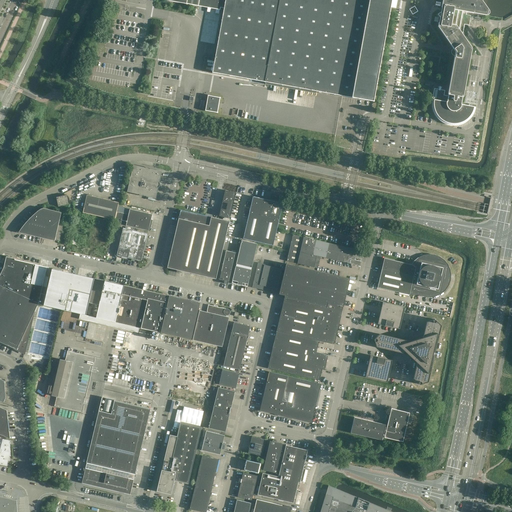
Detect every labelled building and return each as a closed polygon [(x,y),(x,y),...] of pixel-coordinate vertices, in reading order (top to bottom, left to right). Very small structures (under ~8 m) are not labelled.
[(383,49),(386,33),(386,32),(386,31),(389,15),(389,14),(391,0),(442,0),(441,7),(442,8),(443,8),(443,9),(444,9),(444,11),(443,11),(442,14),(441,14),(440,12),(437,14),(439,18),(441,17),(442,17),(440,23),(439,22),(438,23),(438,27),(455,52),(448,94),(448,95),(448,96),(444,95),(445,91),(434,89),(432,100),(436,117),(450,126),(466,122),(475,108),(476,107),(472,106),(472,104),(469,104),(469,106),(461,104),(462,97),(463,97),(464,91),(472,48),(463,35),(467,12),(477,14),(478,14),(480,0),(167,0),(167,1),(220,10),(220,8),(224,8),(222,20),(221,20),(221,21),(222,21),(219,37),(218,37),(218,38),(216,54),(215,55),(215,56),(212,72),(212,73),(213,73),(229,76),(230,76),(231,76),(237,77),(237,76),(241,77),(241,78),(246,79),(247,79),(248,79),(250,79),(264,82),(265,82),(270,83),(270,82),(273,83),(274,84),(274,83),(277,84),(278,84),(281,84),(281,85),(282,85),(282,86),(283,85),(284,85),(286,85),(286,86),(288,86),(290,86),(290,87),(292,87),(292,86),(294,87),(296,88),(296,87),(298,88),(299,88),(299,89),(300,89),(300,88),(301,88),(304,88),(304,89),(305,89),(308,89),(308,90),(309,90),(309,89),(312,90),(313,91),(313,90),(316,91),(317,92),(318,91),(334,94),(334,95),(335,95),(351,98),(352,98),(353,98),(372,101),(373,102),(374,102),(374,101),(376,85),(377,84),(377,83),(380,67),(380,66),(383,50),(383,49)] [(413,15),(418,11),(415,6),(409,9),(413,15)] [(219,97),(209,95),(208,95),(207,95),(207,96),(208,96),(205,110),(205,111),(206,111),(216,113),(217,113),(218,113),(218,112),(218,107),(219,104),(220,98),(221,98),(220,97),(219,97)] [(137,166),(133,165),(132,170),(132,171),(131,172),(131,173),(131,174),(130,176),(130,178),(129,183),(129,182),(129,183),(129,184),(128,185),(129,185),(128,186),(128,187),(128,188),(127,192),(131,193),(132,193),(133,193),(134,193),(135,194),(136,194),(138,194),(145,196),(146,196),(147,197),(147,196),(148,197),(149,197),(150,197),(152,198),(155,198),(156,198),(157,195),(157,194),(157,193),(157,191),(158,191),(157,191),(158,190),(158,189),(158,188),(159,186),(159,184),(160,182),(159,182),(160,181),(160,180),(160,179),(161,177),(161,176),(162,171),(158,170),(158,171),(157,170),(156,170),(155,170),(154,170),(153,169),(151,169),(148,168),(147,168),(144,167),(142,167),(143,167),(142,167),(141,167),(140,166),(140,167),(139,166),(138,166),(137,166)] [(230,219),(236,193),(225,190),(225,191),(225,192),(224,192),(225,192),(224,195),(224,196),(223,199),(223,202),(222,202),(223,202),(222,205),(221,205),(222,206),(221,209),(221,208),(221,209),(220,212),(220,215),(219,215),(219,216),(230,219)] [(63,205),(69,204),(69,203),(69,202),(70,202),(70,201),(70,200),(70,199),(69,199),(69,198),(69,197),(68,196),(67,195),(64,196),(64,195),(65,194),(64,194),(61,195),(61,197),(59,197),(58,197),(56,197),(58,207),(63,206),(63,205)] [(119,202),(87,195),(83,213),(115,220),(118,206),(119,202)] [(253,197),(253,198),(243,239),(273,245),(283,204),(282,203),(282,204),(279,203),(278,202),(278,203),(275,202),(274,201),(273,202),(271,201),(270,201),(265,200),(261,199),(253,197)] [(148,231),(151,219),(152,214),(118,206),(115,220),(114,223),(148,231)] [(55,241),(61,212),(43,208),(42,208),(41,209),(40,209),(38,211),(35,214),(32,216),(30,218),(28,220),(23,226),(21,229),(18,233),(55,241)] [(170,260),(168,267),(168,268),(170,268),(170,269),(170,268),(177,270),(176,270),(177,270),(176,271),(176,272),(177,272),(178,273),(179,272),(179,270),(184,272),(185,272),(185,271),(191,273),(190,273),(191,273),(191,274),(192,273),(199,275),(206,277),(214,278),(214,279),(214,278),(216,279),(229,221),(227,221),(221,219),(220,219),(214,218),(214,217),(213,217),(213,218),(181,210),(179,216),(178,218),(178,219),(179,219),(177,227),(177,226),(177,227),(175,235),(173,243),(173,244),(172,251),(171,251),(171,252),(170,259),(169,259),(169,260),(170,260)] [(141,261),(148,233),(123,228),(121,235),(122,236),(121,239),(120,239),(117,255),(141,261)] [(291,241),(287,261),(294,263),(294,262),(297,263),(314,267),(314,263),(315,263),(315,261),(316,258),(317,256),(348,263),(349,259),(354,261),(356,254),(357,250),(293,235),(292,238),(293,238),(292,241),(291,241)] [(241,242),(239,241),(238,242),(238,243),(239,243),(241,244),(240,245),(241,245),(240,250),(239,250),(236,264),(240,265),(240,267),(236,266),(232,283),(238,284),(238,282),(242,283),(242,285),(247,286),(257,244),(242,240),(241,242)] [(229,282),(235,253),(226,251),(225,255),(219,280),(224,281),(224,282),(224,283),(225,284),(226,284),(226,283),(227,282),(229,282)] [(414,261),(412,264),(412,265),(386,259),(385,262),(384,261),(378,285),(377,288),(409,295),(410,293),(411,294),(411,295),(414,294),(414,295),(414,294),(425,296),(430,297),(435,296),(439,294),(440,294),(445,290),(448,286),(450,281),(450,275),(449,270),(447,265),(444,260),(439,257),(434,255),(429,255),(423,256),(418,258),(420,260),(417,262),(417,261),(416,261),(417,262),(416,263),(411,258),(411,259),(414,261)] [(4,267),(0,274),(0,285),(38,303),(43,305),(47,287),(43,286),(47,267),(15,260),(15,259),(6,257),(4,267)] [(344,302),(345,300),(345,296),(346,296),(349,283),(349,279),(350,279),(286,264),(282,280),(283,281),(283,280),(287,281),(288,282),(287,286),(287,288),(286,291),(283,303),(282,307),(282,308),(281,311),(279,321),(279,322),(278,325),(277,330),(319,341),(334,344),(343,306),(344,302)] [(281,269),(279,268),(269,266),(266,266),(266,265),(264,265),(263,268),(257,267),(252,287),(276,293),(275,295),(276,295),(282,267),(281,269)] [(58,270),(52,269),(48,287),(44,305),(86,315),(94,279),(94,278),(74,274),(72,273),(62,271),(58,270)] [(105,281),(104,281),(99,279),(99,280),(95,279),(95,278),(89,303),(90,303),(94,303),(94,304),(99,305),(104,282),(105,281)] [(117,322),(125,287),(123,286),(124,285),(114,283),(110,282),(106,281),(106,282),(104,282),(99,305),(96,318),(115,322),(117,322)] [(34,313),(38,303),(0,285),(0,342),(5,345),(17,350),(17,348),(25,350),(33,313),(34,313)] [(125,287),(117,322),(159,332),(168,295),(125,285),(125,287)] [(191,340),(200,303),(169,296),(160,332),(191,340)] [(399,329),(403,313),(404,307),(383,302),(378,324),(399,329)] [(193,340),(222,347),(229,317),(226,316),(226,315),(227,315),(228,315),(229,315),(229,314),(230,314),(230,313),(230,312),(230,311),(230,310),(229,310),(229,309),(228,309),(227,309),(226,309),(226,308),(218,307),(208,305),(207,311),(207,312),(204,311),(204,312),(200,311),(199,310),(193,340)] [(376,347),(408,354),(417,363),(413,378),(420,384),(428,382),(431,366),(430,365),(431,361),(433,361),(441,325),(435,319),(427,322),(423,338),(411,341),(379,334),(374,339),(375,342),(376,347)] [(223,366),(240,370),(241,364),(242,360),(244,355),(243,354),(244,351),(246,345),(247,341),(248,335),(250,333),(250,331),(249,331),(250,328),(250,326),(247,325),(244,324),(244,325),(240,324),(240,323),(237,323),(234,322),(233,324),(233,327),(232,330),(223,366)] [(319,341),(277,330),(269,361),(270,361),(269,365),(268,365),(268,368),(305,377),(306,377),(308,378),(319,380),(320,379),(320,377),(321,376),(320,376),(321,374),(321,373),(322,370),(322,369),(325,369),(328,355),(316,352),(316,351),(317,349),(317,347),(318,345),(318,344),(319,341)] [(60,358),(53,395),(63,397),(70,360),(71,360),(73,348),(69,347),(68,350),(66,350),(64,359),(60,358)] [(392,360),(370,355),(365,377),(387,382),(392,360)] [(239,373),(223,369),(219,384),(236,388),(236,387),(237,387),(237,384),(237,383),(238,384),(239,379),(238,378),(239,378),(239,375),(239,373)] [(321,384),(300,379),(269,372),(273,373),(273,374),(274,374),(273,377),(272,378),(273,378),(272,381),(271,382),(267,381),(260,411),(312,423),(312,421),(316,423),(319,410),(315,408),(321,384)] [(229,415),(231,408),(231,407),(231,404),(232,404),(233,398),(234,395),(235,391),(218,387),(212,414),(209,428),(225,432),(226,428),(227,424),(228,418),(229,415)] [(114,400),(111,414),(99,411),(82,483),(130,494),(150,408),(114,400)] [(0,434),(10,439),(9,430),(8,419),(7,410),(0,407),(0,434)] [(382,440),(383,435),(385,435),(384,437),(403,442),(410,413),(391,408),(389,418),(390,418),(389,421),(388,420),(386,429),(385,428),(386,425),(381,424),(376,423),(377,423),(354,417),(351,433),(382,440)] [(188,484),(201,427),(180,422),(177,436),(170,435),(158,484),(156,491),(171,494),(174,480),(188,484)] [(202,450),(220,455),(221,449),(224,449),(225,443),(223,443),(225,435),(206,431),(202,450)] [(262,456),(266,440),(252,436),(250,442),(251,443),(250,443),(251,444),(250,447),(248,453),(262,456)] [(0,438),(0,464),(7,466),(9,456),(11,456),(10,440),(0,438)] [(276,473),(283,444),(279,443),(276,443),(276,442),(270,441),(263,470),(276,473)] [(302,472),(303,471),(307,451),(307,450),(286,445),(285,447),(278,476),(263,473),(257,494),(291,502),(291,503),(293,503),(295,493),(299,477),(302,472)] [(202,455),(191,505),(189,509),(202,511),(206,511),(211,492),(212,488),(213,484),(214,480),(219,459),(202,455)] [(246,460),(245,464),(244,470),(258,473),(260,463),(246,460)] [(257,476),(243,472),(242,479),(239,478),(238,482),(241,482),(239,492),(238,496),(238,497),(252,500),(257,476)] [(392,511),(328,485),(320,511),(392,511)] [(0,511),(17,511),(16,500),(0,496),(0,511)] [(289,511),(290,507),(284,506),(282,506),(282,505),(256,499),(253,511),(289,511)] [(248,511),(251,503),(237,500),(237,501),(236,503),(235,506),(234,506),(234,508),(235,508),(234,510),(233,511),(248,511)]
